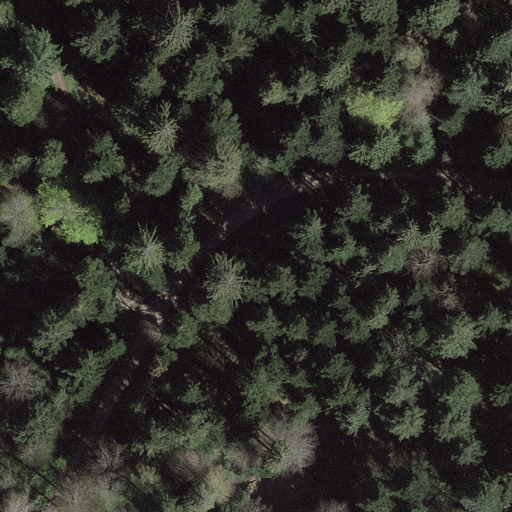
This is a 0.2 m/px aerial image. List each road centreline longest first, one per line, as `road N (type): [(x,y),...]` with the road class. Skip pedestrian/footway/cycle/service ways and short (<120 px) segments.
road 1 (track): [(51,511),(173,284),(256,206),(351,174),(511,191)]
road 2 (track): [(21,0),(59,81),(130,311),(145,328)]
